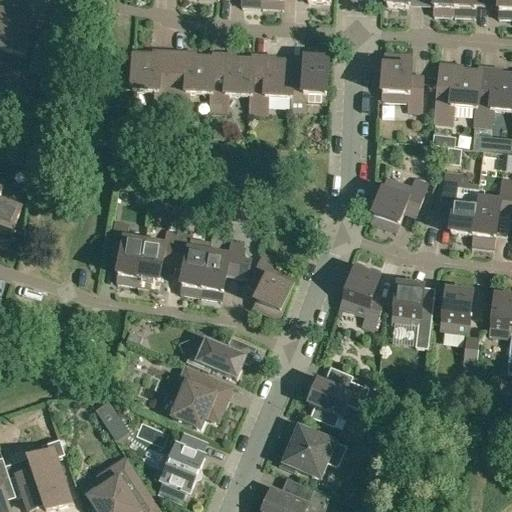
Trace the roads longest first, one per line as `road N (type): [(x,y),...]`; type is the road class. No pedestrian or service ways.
road 1 (residential): [(299,348),(0,267)]
road 2 (residential): [(363,36),(62,0)]
road 3 (residential): [(337,237),(360,147),(363,36)]
road 4 (residential): [(511,270),(398,257),(337,237)]
road 5 (residential): [(231,511),(299,348)]
road 6 (residential): [(511,47),(363,36)]
